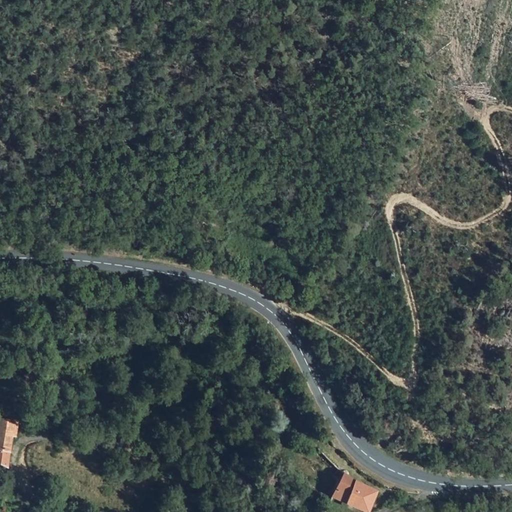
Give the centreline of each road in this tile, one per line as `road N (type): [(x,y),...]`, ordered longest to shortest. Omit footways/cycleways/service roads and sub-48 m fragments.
road 1 (secondary): [(511,485),(441,485),(369,456),(327,407),(282,321),(254,299),(179,274),(0,259)]
road 2 (track): [(271,511),(143,437),(36,436),(13,454),(15,482)]
